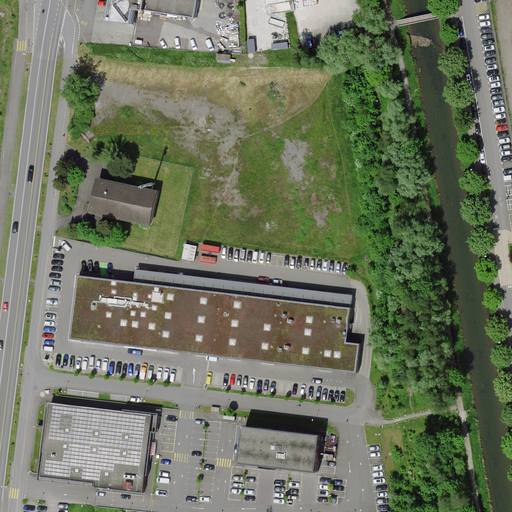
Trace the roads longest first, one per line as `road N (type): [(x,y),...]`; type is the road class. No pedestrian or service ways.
road 1 (unknown): [(186,394),(192,370),(62,347),(72,258),(345,288),(363,300),(365,314),(367,398),(357,418)]
road 2 (unclassified): [(11,511),(69,38),(49,3)]
road 3 (primary): [(49,3),(0,410)]
road 4 (residential): [(466,0),(511,315)]
road 5 (unclassified): [(23,0),(0,225)]
